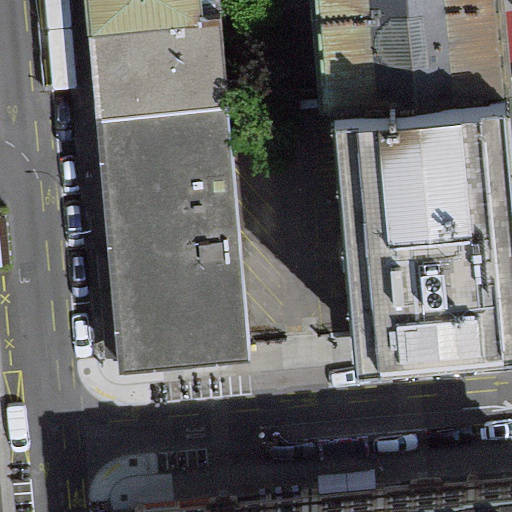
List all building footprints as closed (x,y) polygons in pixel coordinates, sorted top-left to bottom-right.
[(93,0),(95,19),(223,8),(221,0),(93,0)] [(335,86),(508,71),(501,0),(320,0),(329,86),(335,86)] [(231,93),(223,8),(95,19),(101,105),(231,93)] [(511,319),(511,119),(508,71),(335,86),(356,335),(511,319)] [(253,343),(231,93),(101,105),(123,356),(253,343)] [(511,511),(511,472),(311,490),(313,511),(511,511)] [(313,511),(311,490),(138,505),(138,511),(313,511)]
